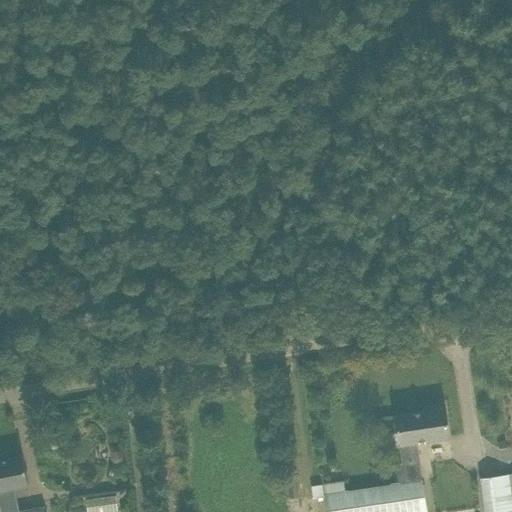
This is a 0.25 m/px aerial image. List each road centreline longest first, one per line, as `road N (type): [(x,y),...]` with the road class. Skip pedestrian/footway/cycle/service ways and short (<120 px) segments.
road 1 (unclassified): [(0,397),(511,321)]
road 2 (track): [(481,0),(344,85),(298,348)]
road 3 (track): [(344,85),(0,316)]
